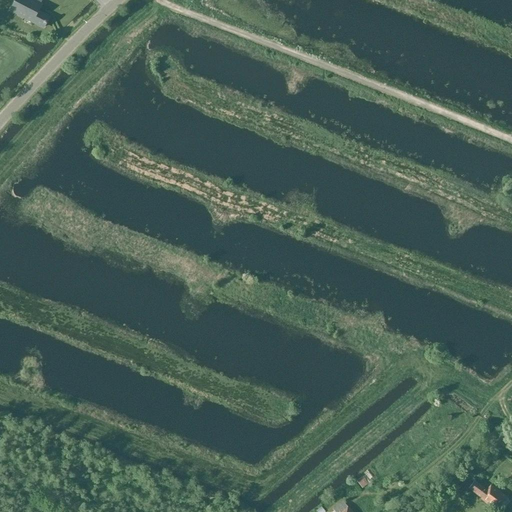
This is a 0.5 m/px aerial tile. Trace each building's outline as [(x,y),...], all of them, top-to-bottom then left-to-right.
[(12,0),(14,1),(9,11),(43,30),(44,28),(46,29),(51,20),(49,19),(49,18),(38,12),(42,5),(39,4),(40,0),(37,0),(36,3),(31,0),(12,0)] [(374,476),(369,469),(364,474),(369,480),(374,476)] [(356,481),(362,489),(368,484),(362,477),(356,481)] [(487,491),(475,482),(469,489),(482,499),(481,500),(496,511),(506,498),(490,486),(487,491)] [(351,511),(347,507),(343,501),(332,510),(334,511),(351,511)]
